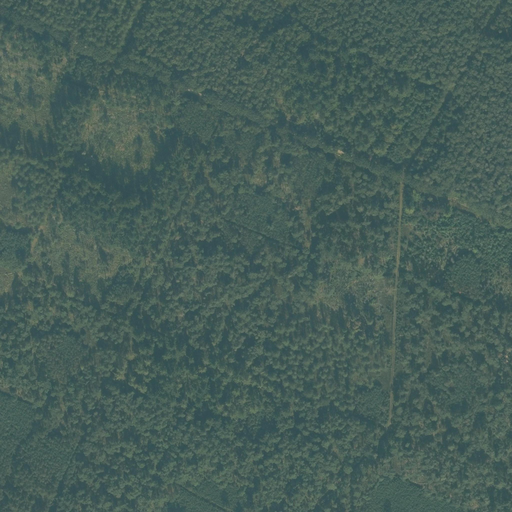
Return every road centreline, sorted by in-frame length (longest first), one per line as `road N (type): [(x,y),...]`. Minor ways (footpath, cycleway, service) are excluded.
road 1 (track): [(389,434),(125,325)]
road 2 (track): [(389,434),(402,176)]
road 3 (track): [(218,104),(125,325)]
road 4 (track): [(0,11),(218,104)]
road 5 (track): [(125,325),(48,511)]
road 6 (track): [(402,176),(218,104)]
road 7 (track): [(0,272),(125,325)]
road 8 (track): [(511,483),(389,434)]
